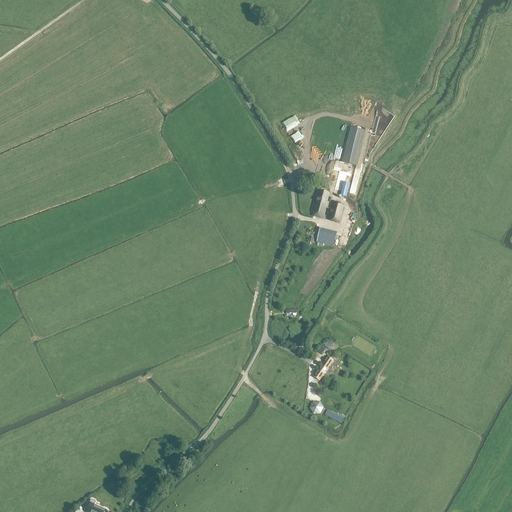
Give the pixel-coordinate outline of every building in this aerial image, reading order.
[(351,127),(342,163),(357,166),(365,131),(351,127)] [(349,189),(350,184),(344,182),(342,187),(343,188),(341,196),(346,197),(348,189),(349,189)] [(323,219),(330,193),(319,191),(314,211),(313,216),(323,219)] [(339,223),(344,205),(333,203),(329,220),(339,223)] [(334,246),(337,235),(320,230),(317,242),(334,246)] [(332,341),(324,345),(325,345),(324,347),(321,345),(317,351),(322,354),(326,349),(325,348),(326,347),(328,350),(335,344),(332,341)] [(321,379),(333,361),(327,357),(314,377),(320,381),(320,380),(322,382),(323,380),(321,379)] [(342,424),(344,419),(328,410),(325,415),(342,424)]
